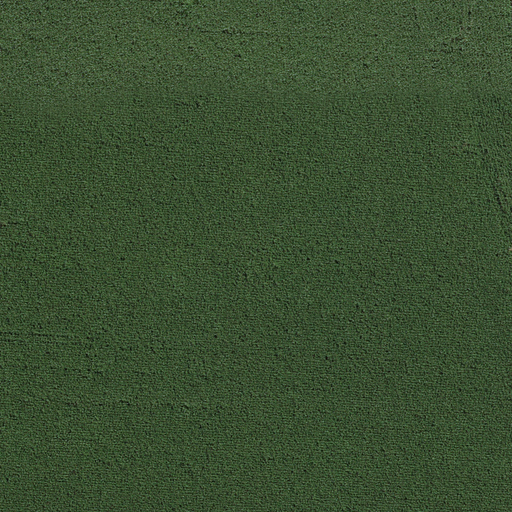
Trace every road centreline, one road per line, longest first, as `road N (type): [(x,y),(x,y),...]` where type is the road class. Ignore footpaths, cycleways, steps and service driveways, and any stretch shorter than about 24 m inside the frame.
road 1 (motorway): [(465,511),(0,120)]
road 2 (motorway): [(0,313),(235,511)]
